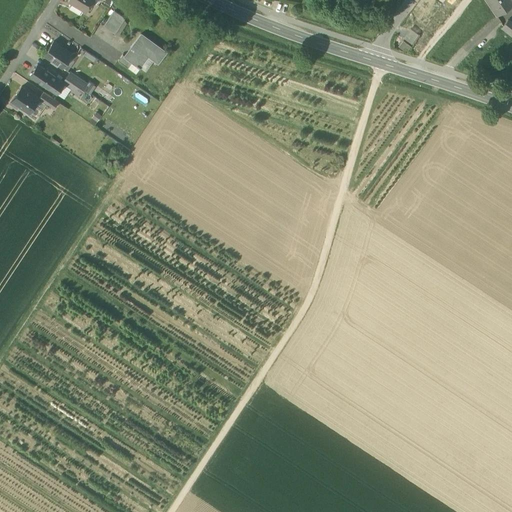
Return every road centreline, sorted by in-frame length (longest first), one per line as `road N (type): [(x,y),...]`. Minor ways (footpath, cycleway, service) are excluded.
road 1 (track): [(172,511),(306,307),(377,62)]
road 2 (tertiary): [(207,0),(377,62)]
road 3 (tertiary): [(377,62),(511,108)]
